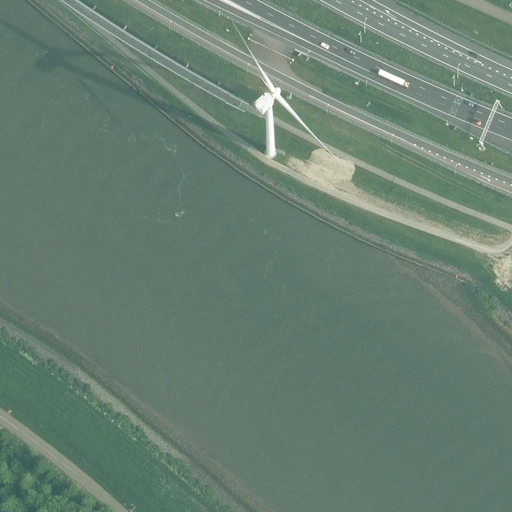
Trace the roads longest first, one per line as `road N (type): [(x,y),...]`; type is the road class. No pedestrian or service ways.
road 1 (trunk): [(141,0),(271,73),(511,181)]
road 2 (motorway): [(511,87),(332,0)]
road 3 (motorway): [(210,0),(379,73)]
road 4 (motorway): [(242,0),(379,73)]
road 5 (unclassified): [(119,511),(0,418)]
road 6 (motorway): [(379,73),(511,131)]
